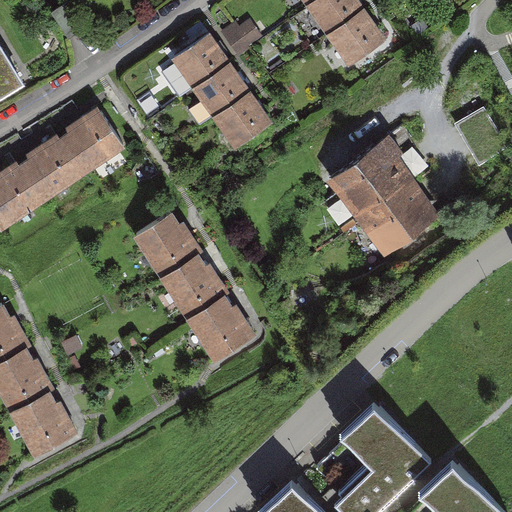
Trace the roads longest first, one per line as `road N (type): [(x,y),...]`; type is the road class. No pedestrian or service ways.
road 1 (residential): [(511,237),(216,511)]
road 2 (unknown): [(89,73),(198,207),(260,335)]
road 3 (residential): [(198,0),(0,126)]
